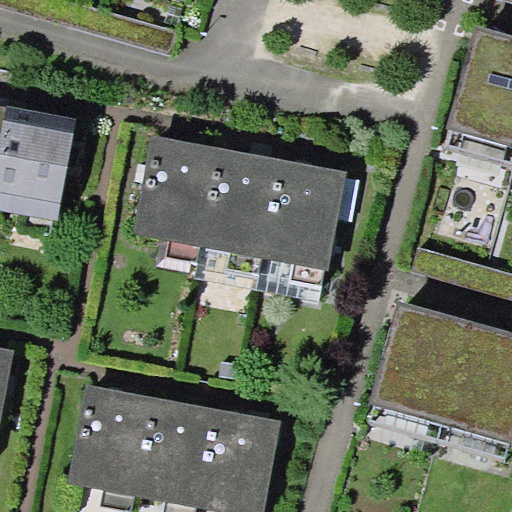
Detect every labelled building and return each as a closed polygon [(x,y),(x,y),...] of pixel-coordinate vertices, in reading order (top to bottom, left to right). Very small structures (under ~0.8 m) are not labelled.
[(511,53),(471,42),(445,137),(511,155),(511,53)] [(75,131),(0,117),(0,216),(58,227),(75,131)] [(344,178),(147,144),(129,245),(326,279),(344,178)] [(511,426),(511,346),(396,314),(368,413),(505,451),(511,426)] [(0,438),(13,356),(0,353),(0,438)] [(267,511),(283,433),(85,395),(66,489),(182,511),(267,511)]
